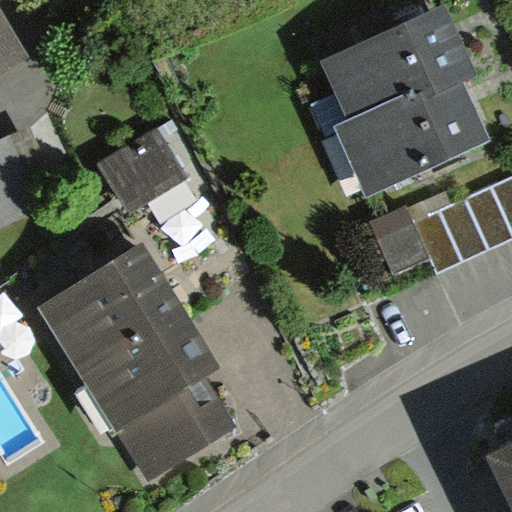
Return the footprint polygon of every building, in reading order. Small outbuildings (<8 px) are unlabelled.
[(462,68),(433,7),(318,61),(346,122),(453,72),(462,68)] [(482,133),(453,72),(346,122),(338,126),(367,187),(482,133)] [(0,211),(50,185),(18,127),(0,136),(0,211)] [(147,137),(95,166),(117,207),(170,178),(147,137)] [(431,275),(511,237),(511,192),(504,175),(440,204),(434,191),(363,224),(387,275),(423,258),(431,275)] [(122,254),(36,304),(136,472),(221,421),(122,254)] [(511,444),(488,456),(511,504),(511,444)]
